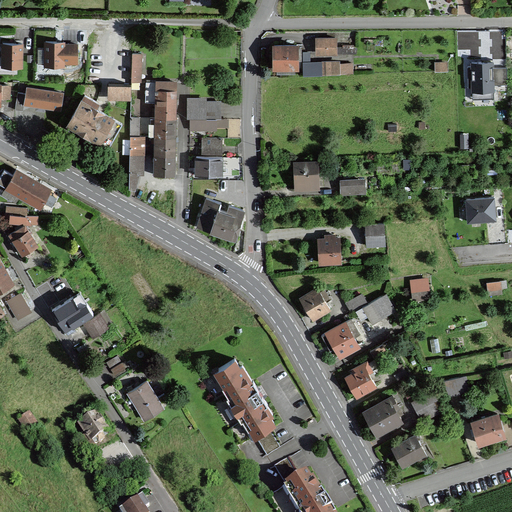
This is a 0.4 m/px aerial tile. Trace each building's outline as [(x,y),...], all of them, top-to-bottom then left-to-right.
[(319,50),(337,50),(336,37),(319,37),(319,50)] [(47,39),(47,64),(65,64),(65,61),(79,61),(79,42),(65,42),(65,39),(64,39),(64,41),(58,41),(58,39),(47,39)] [(4,65),(23,65),(23,41),(13,41),(4,41),(4,65)] [(298,58),(302,58),(301,48),(298,48),(298,44),(275,44),(276,66),(298,66),(298,58)] [(468,65),(468,84),(473,83),(473,91),(495,91),(494,84),(508,84),(508,66),(494,66),(494,60),(472,61),(472,65),(468,65)] [(323,62),(304,63),(304,74),(323,73),(323,62)] [(332,73),(340,73),(340,62),(323,62),(323,73),(332,73)] [(134,71),(142,72),(142,63),(134,63),(134,71)] [(142,80),(142,72),(134,71),(133,80),(142,80)] [(147,100),(157,100),(157,88),(157,80),(147,79),(147,100)] [(157,88),(177,88),(177,81),(157,80),(157,88)] [(109,94),(132,95),(132,83),(110,83),(109,92),(109,94)] [(2,84),(2,96),(10,96),(10,84),(2,84)] [(25,102),(62,108),(64,91),(28,86),(25,102)] [(133,114),(143,114),(144,88),(134,87),(133,114)] [(157,100),(157,116),(177,116),(177,88),(157,88),(157,100)] [(95,105),(97,100),(86,93),(84,98),(83,98),(69,122),(110,145),(124,121),(95,105)] [(207,108),(207,101),(207,99),(191,98),(191,108),(207,108)] [(218,117),(221,117),(222,101),(207,101),(207,108),(207,117),(218,117)] [(191,108),(191,117),(207,117),(207,108),(191,108)] [(151,116),(140,116),(139,134),(142,135),(150,135),(151,121),(151,119),(151,116)] [(177,116),(157,116),(157,119),(156,121),(156,135),(176,135),(177,116)] [(207,125),(207,117),(191,117),(191,125),(207,125)] [(217,126),(218,117),(207,117),(207,125),(217,126)] [(139,134),(132,135),(131,153),(141,153),(142,135),(139,134)] [(156,135),(156,154),(176,154),(176,135),(156,135)] [(223,145),(223,136),(203,136),(203,144),(223,145)] [(176,154),(156,154),(155,173),(175,173),(176,154)] [(222,174),(223,156),(198,155),(197,164),(197,174),(222,174)] [(306,180),(307,187),(319,187),(319,183),(323,182),(323,175),(319,175),(318,160),(297,161),(298,181),(306,180)] [(131,171),(139,172),(140,164),(137,164),(132,163),(131,163),(131,171)] [(7,186),(32,200),(41,183),(30,176),(17,168),(14,174),(7,186)] [(0,177),(0,181),(7,186),(14,174),(5,169),(0,177)] [(131,171),(130,187),(136,187),(139,175),(139,172),(131,171)] [(343,194),(365,192),(364,182),(342,183),(343,194)] [(41,183),(32,200),(41,206),(43,202),(48,194),(51,189),(41,183)] [(48,194),(43,202),(47,205),(52,197),(48,194)] [(495,195),(467,197),(469,220),(496,218),(495,195)] [(243,216),(241,215),(228,211),(220,208),(222,201),(208,197),(199,225),(235,237),(243,216)] [(228,211),(241,215),(244,208),(231,203),(228,211)] [(7,212),(5,211),(5,219),(15,220),(15,219),(16,219),(17,213),(7,212)] [(384,222),(367,223),(368,243),(385,243),(384,222)] [(38,243),(27,224),(11,233),(23,252),(38,243)] [(341,260),(339,237),(335,237),(334,234),(328,234),(328,237),(320,238),(322,261),(341,260)] [(0,286),(13,279),(1,258),(0,258),(0,286)] [(499,287),(499,279),(486,281),(487,288),(499,287)] [(326,298),(321,289),(319,286),(301,296),(311,312),(314,310),(318,315),(332,307),(326,298)] [(325,287),(321,289),(326,298),(331,296),(325,287)] [(428,288),(412,290),(414,297),(428,295),(428,288)] [(13,307),(26,299),(21,292),(9,299),(13,307)] [(348,301),(353,310),(356,309),(363,305),(368,302),(362,293),(348,301)] [(392,310),(383,294),(371,300),(381,316),(392,310)] [(54,308),(69,331),(75,327),(73,324),(93,311),(87,300),(80,304),(74,296),(54,308)] [(371,300),(368,302),(363,305),(368,314),(372,320),(381,316),(371,300)] [(27,301),(14,309),(19,317),(31,309),(27,301)] [(363,305),(356,309),(361,318),(368,314),(363,305)] [(109,324),(101,312),(86,321),(95,334),(109,324)] [(346,320),(355,334),(360,332),(351,317),(346,320)] [(360,344),(355,334),(346,320),(323,332),(329,344),(336,340),(343,353),(360,344)] [(92,350),(86,342),(79,347),(84,355),(92,350)] [(384,342),(371,349),(374,354),(386,347),(384,342)] [(122,359),(118,354),(107,361),(111,366),(122,359)] [(235,357),(219,367),(228,382),(225,383),(231,393),(227,395),(242,419),(245,417),(251,426),(255,423),(259,431),(269,425),(275,420),(271,413),(273,412),(267,403),(268,402),(260,388),(254,378),(252,379),(243,363),(240,365),(235,357)] [(355,370),(346,375),(357,394),(376,384),(373,376),(375,374),(368,360),(353,367),(355,370)] [(126,367),(123,361),(112,368),(116,373),(126,367)] [(228,382),(219,367),(201,378),(216,401),(215,405),(227,425),(231,426),(241,442),(256,433),(259,431),(255,423),(251,426),(245,417),(242,419),(227,395),(231,393),(225,383),(228,382)] [(464,375),(459,376),(464,390),(469,389),(464,375)] [(459,376),(443,379),(449,393),(464,390),(459,376)] [(163,406),(147,379),(128,391),(145,417),(163,406)] [(434,392),(414,401),(418,409),(436,400),(437,399),(434,392)] [(377,431),(402,417),(398,411),(402,409),(393,394),(366,409),(377,431)] [(418,409),(424,420),(440,411),(436,400),(418,409)] [(80,423),(88,434),(92,441),(98,437),(100,439),(105,436),(103,433),(109,429),(97,411),(80,423)] [(473,420),(475,428),(479,427),(483,441),(504,434),(498,413),(473,420)] [(259,431),(256,433),(268,453),(281,444),(269,425),(259,431)] [(403,463),(416,456),(425,451),(415,433),(393,445),(403,463)] [(92,441),(88,434),(79,440),(90,456),(99,450),(92,441)] [(425,451),(416,456),(419,460),(428,455),(425,451)] [(276,463),(288,483),(290,481),(300,475),(288,456),(276,463)] [(336,511),(337,511),(329,498),(323,488),(322,489),(314,477),(312,479),(307,471),(300,475),(290,481),(297,492),(291,496),(300,511),(336,511)] [(290,481),(288,483),(271,494),(282,511),(300,511),(291,496),(297,492),(290,481)] [(148,511),(146,507),(144,504),(148,502),(143,494),(120,508),(122,511),(148,511)]
